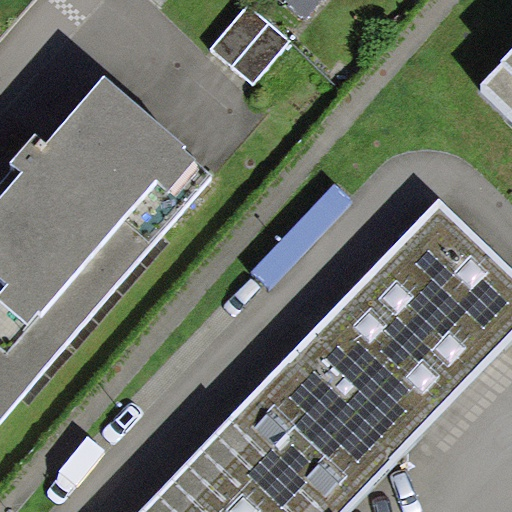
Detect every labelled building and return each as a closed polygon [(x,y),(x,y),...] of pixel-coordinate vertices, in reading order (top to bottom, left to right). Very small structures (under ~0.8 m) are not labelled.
[(274,0),(302,26),(325,0),(274,0)] [(250,95),(289,52),(246,13),(207,56),(250,95)] [(511,121),(511,53),(478,89),(511,121)] [(100,67),(0,179),(0,242),(86,318),(217,170),(100,67)] [(511,260),(446,197),(140,511),(355,511),(511,351),(511,260)] [(0,415),(86,318),(0,242),(0,415)]
